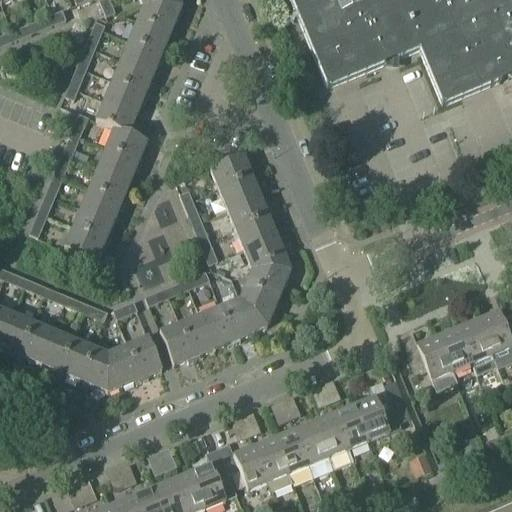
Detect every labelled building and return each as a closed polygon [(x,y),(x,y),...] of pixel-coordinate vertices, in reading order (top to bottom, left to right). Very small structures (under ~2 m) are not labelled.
[(0,0),(0,9),(23,0),(0,0)] [(77,10),(92,4),(90,0),(77,0),(73,2),(77,10)] [(137,0),(142,13),(173,0),(137,0)] [(137,26),(154,33),(155,30),(171,37),(175,27),(171,25),(176,16),(179,18),(181,13),(175,0),(173,0),(142,13),(137,26)] [(287,0),(326,93),(418,55),(432,50),(411,0),(287,0)] [(511,0),(411,0),(432,50),(418,55),(441,111),(511,81),(511,0)] [(106,22),(114,18),(108,3),(99,7),(106,22)] [(49,31),(57,28),(53,19),(45,23),(49,31)] [(40,35),(49,31),(45,23),(37,26),(40,35)] [(154,33),(137,26),(128,48),(164,63),(167,57),(164,55),(170,42),(153,34),(154,33)] [(103,32),(95,28),(92,34),(101,38),(103,32)] [(24,41),(32,38),(29,30),(20,33),(24,41)] [(24,41),(20,33),(12,36),(16,45),(24,41)] [(92,34),(89,42),(84,55),(92,58),(101,38),(92,34)] [(8,48),(16,45),(12,36),(4,40),(8,48)] [(164,63),(128,48),(120,69),(153,82),(159,69),(161,70),(164,63)] [(84,55),(81,62),(76,74),(84,78),(92,58),(84,55)] [(153,82),(120,69),(112,89),(147,103),(150,97),(147,96),(153,82)] [(76,74),(72,82),(68,93),(76,97),(84,78),(76,74)] [(147,103),(112,89),(104,108),(137,121),(142,108),(145,109),(147,103)] [(64,102),(73,106),(76,97),(68,93),(64,102)] [(113,136),(122,139),(123,137),(131,140),(133,135),(131,134),(137,121),(104,108),(96,128),(113,136)] [(79,120),(74,130),(70,140),(79,144),(88,124),(79,120)] [(122,139),(113,136),(106,155),(142,170),(145,164),(141,162),(148,148),(131,140),(123,137),(122,139)] [(70,140),(66,150),(62,159),(71,163),(79,144),(70,140)] [(142,170),(106,155),(97,174),(131,188),(136,174),(140,176),(142,170)] [(62,159),(58,170),(54,180),(63,183),(71,163),(62,159)] [(242,163),(238,165),(210,176),(218,196),(251,183),(242,163)] [(131,188),(97,174),(89,194),(125,209),(128,203),(125,202),(131,188)] [(54,180),(49,191),(45,200),(54,204),(63,183),(54,180)] [(226,216),(259,203),(251,183),(218,196),(226,216)] [(125,209),(89,194),(80,215),(113,229),(119,214),(122,216),(125,209)] [(188,197),(179,201),(183,210),(192,207),(188,197)] [(45,200),(41,210),(37,221),(46,225),(54,204),(45,200)] [(234,236),(268,222),(259,203),(226,216),(234,236)] [(192,207),(183,210),(191,230),(200,227),(192,207)] [(113,229),(80,215),(72,235),(108,251),(110,245),(108,243),(113,229)] [(37,221),(33,231),(29,240),(38,244),(46,225),(37,221)] [(243,256),(276,242),(268,222),(234,236),(243,256)] [(191,230),(195,240),(199,250),(208,247),(200,227),(191,230)] [(108,251),(72,235),(63,255),(97,269),(103,255),(106,256),(108,251)] [(251,277),(285,262),(276,242),(243,256),(251,277)] [(208,247),(199,250),(202,256),(208,272),(217,268),(210,253),(208,247)] [(245,292),(263,298),(265,295),(280,302),(285,291),(280,288),(283,281),(290,281),(291,277),(285,262),(251,277),(245,292)] [(28,285),(8,277),(4,287),(24,295),(28,285)] [(206,279),(190,285),(187,287),(190,296),(194,294),(210,288),(206,279)] [(48,293),(28,285),(24,295),(44,303),(48,293)] [(187,287),(175,291),(166,295),(170,304),(179,300),(190,296),(187,287)] [(263,298),(245,292),(240,305),(254,338),(266,333),(267,334),(268,330),(265,329),(264,325),(268,317),(273,319),(277,309),(262,302),(263,298)] [(68,301),(48,293),(44,303),(63,312),(68,301)] [(166,295),(154,300),(145,303),(149,312),(158,308),(170,304),(166,295)] [(88,310),(68,301),(63,312),(83,320),(88,310)] [(254,338),(240,305),(220,314),(234,349),(240,347),(239,344),(254,338)] [(116,325),(137,316),(134,308),(113,316),(116,325)] [(107,318),(88,310),(83,320),(103,328),(107,318)] [(234,349),(220,314),(201,322),(214,355),(228,349),(229,352),(234,349)] [(0,348),(12,320),(0,315),(0,348)] [(0,348),(0,354),(12,360),(11,363),(17,365),(32,329),(12,320),(0,348)] [(505,337),(498,320),(477,328),(491,363),(492,363),(511,355),(505,337)] [(214,355),(201,322),(180,330),(195,365),(201,363),(200,360),(214,355)] [(457,336),(471,371),(476,382),(496,374),(492,363),(491,363),(477,328),(457,336)] [(17,365),(23,367),(24,364),(38,370),(52,337),(32,329),(17,365)] [(195,365),(180,330),(160,338),(173,372),(188,365),(189,368),(195,365)] [(471,371),(457,336),(437,344),(451,379),(452,379),(471,371)] [(38,370),(52,376),(51,379),(57,381),(72,345),(52,337),(38,370)] [(161,376),(148,343),(127,352),(142,387),(148,385),(147,383),(161,376)] [(416,352),(424,371),(412,375),(422,401),(434,396),(435,398),(457,390),(452,379),(451,379),(437,344),(416,352)] [(57,381),(63,384),(64,381),(78,387),(84,371),(87,372),(94,354),(72,345),(57,381)] [(142,387),(127,352),(107,360),(121,393),(135,387),(136,390),(142,387)] [(103,392),(103,396),(102,397),(108,399),(121,393),(107,360),(94,354),(87,372),(89,373),(83,389),(93,393),(95,389),(103,392)] [(370,394),(374,404),(389,440),(401,435),(382,388),(370,394)] [(374,404),(353,413),(368,448),(389,440),(374,404)] [(368,448),(353,413),(333,421),(348,456),(368,448)] [(348,456),(333,421),(313,429),(328,465),(348,456)] [(328,465),(313,429),(294,437),(308,473),(328,465)] [(511,436),(500,442),(503,450),(511,446),(511,436)] [(308,473),(294,437),(274,445),(288,481),(308,473)] [(480,456),(475,442),(459,447),(464,462),(480,456)] [(503,450),(500,442),(485,448),(488,456),(503,450)] [(253,454),(267,489),(268,489),(272,498),(292,490),(288,481),(274,445),(253,454)] [(233,462),(229,451),(217,456),(227,482),(228,482),(238,477),(232,462),(233,462)] [(253,454),(233,462),(232,462),(238,477),(247,497),(267,489),(253,454)] [(210,472),(216,486),(222,503),(234,498),(228,482),(227,482),(217,456),(206,460),(210,472)] [(210,472),(189,480),(201,511),(213,511),(224,508),(222,503),(216,486),(210,472)] [(201,511),(189,480),(169,489),(178,511),(201,511)] [(178,511),(169,489),(149,497),(154,511),(178,511)] [(365,498),(368,506),(384,499),(380,491),(365,498)] [(132,511),(154,511),(149,497),(130,505),(132,511)] [(352,511),(368,506),(365,498),(349,504),(352,511)]
